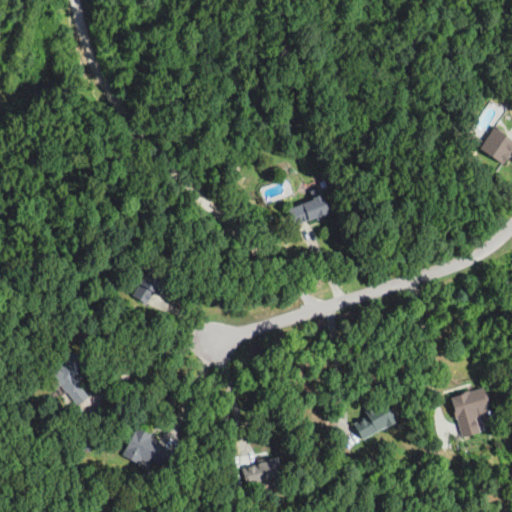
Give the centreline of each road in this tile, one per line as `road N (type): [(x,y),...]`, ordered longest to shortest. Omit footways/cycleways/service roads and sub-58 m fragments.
road 1 (residential): [(318,309),(133,128),(92,59),(78,0)]
road 2 (residential): [(511,228),(439,270),(208,342)]
